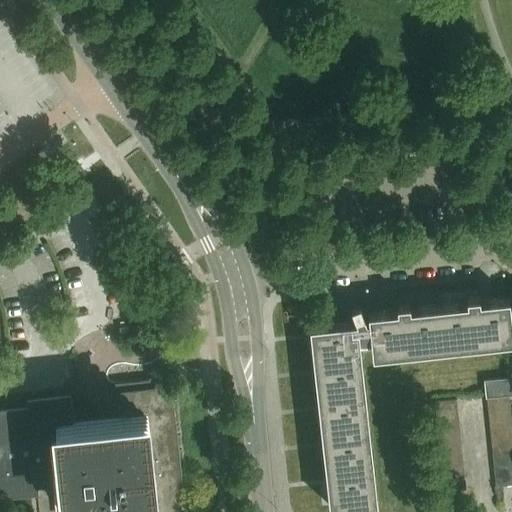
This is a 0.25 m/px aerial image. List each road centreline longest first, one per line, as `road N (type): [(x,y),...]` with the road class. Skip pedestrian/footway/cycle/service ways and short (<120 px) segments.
road 1 (unclassified): [(238,288),(288,271),(511,247)]
road 2 (tertiary): [(238,288),(216,237),(110,83)]
road 3 (tertiary): [(267,511),(238,288)]
road 4 (unclassified): [(0,159),(110,83)]
